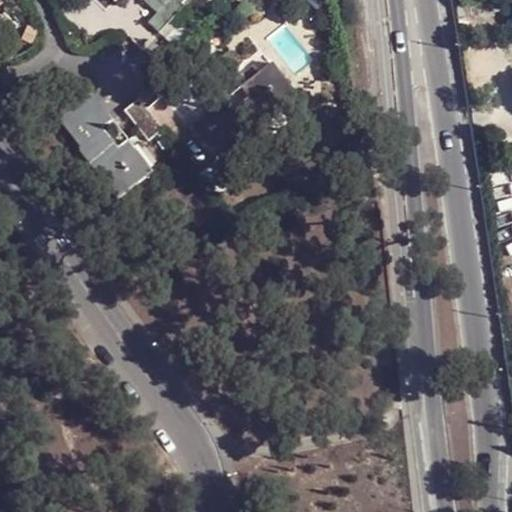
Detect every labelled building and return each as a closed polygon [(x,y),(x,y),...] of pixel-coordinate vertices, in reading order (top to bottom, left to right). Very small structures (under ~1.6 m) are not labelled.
[(115,0),(117,2),(119,0),(143,0),(158,15),(173,0),(183,0),(188,6),(194,0),(115,0)] [(173,0),(158,15),(153,20),(163,30),(188,6),(183,0),(173,0)] [(460,0),(464,20),(477,17),(473,0),(460,0)] [(231,51),(199,75),(210,90),(241,65),(231,51)] [(300,99),(274,64),(244,87),(251,97),(229,113),(223,105),(194,126),(219,161),(300,99)] [(91,92),(57,118),(119,199),(153,174),(130,142),(120,150),(105,131),(114,124),(91,92)] [(150,141),(164,130),(142,102),(127,113),(150,141)]
